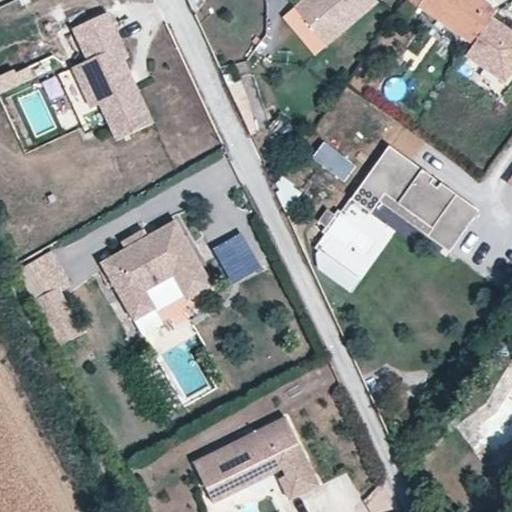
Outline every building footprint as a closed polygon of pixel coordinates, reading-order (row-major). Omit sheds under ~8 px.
[(303,0),(299,4),(331,43),(383,0),(382,0),(303,0)] [(499,11),(482,0),(410,0),(477,45),(470,55),(511,83),(511,80),(511,27),(496,16),(499,11)] [(331,43),(299,4),(284,16),(315,55),(331,43)] [(134,58),(114,12),(79,27),(94,60),(78,66),(96,107),(105,103),(121,140),(157,124),(141,86),(135,89),(132,82),(135,72),(129,60),(134,58)] [(33,65),(19,71),(24,82),(38,77),(33,65)] [(18,67),(0,74),(0,89),(1,92),(24,82),(19,71),(18,67)] [(141,86),(135,72),(132,82),(135,89),(141,86)] [(485,209),(394,144),(356,198),(377,212),(385,201),(390,193),(438,227),(433,235),(456,251),(485,209)] [(438,227),(390,193),(385,201),(433,235),(438,227)] [(184,296),(207,283),(172,220),(144,235),(124,247),(99,261),(130,317),(151,305),(141,288),(170,271),(184,296)] [(144,235),(140,228),(120,240),(124,247),(144,235)] [(53,249),(18,267),(34,297),(58,285),(69,280),(53,249)] [(58,285),(34,297),(58,344),(82,332),(58,285)] [(477,366),(463,384),(470,391),(476,385),(481,388),(490,376),(477,366)] [(199,461),(210,484),(263,460),(269,475),(276,472),(279,478),(272,482),(281,500),(317,484),(288,420),(199,461)] [(263,460),(210,484),(216,498),(269,475),(263,460)]
